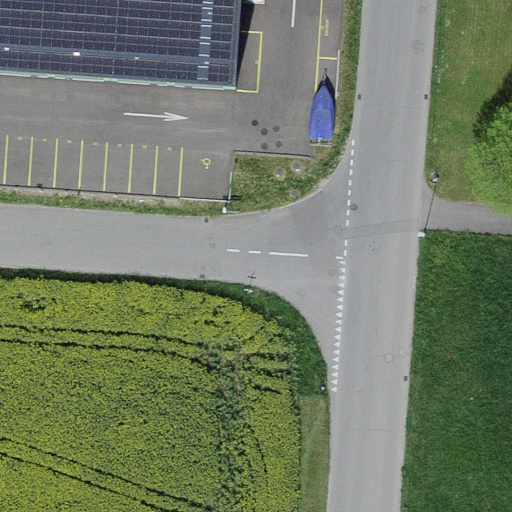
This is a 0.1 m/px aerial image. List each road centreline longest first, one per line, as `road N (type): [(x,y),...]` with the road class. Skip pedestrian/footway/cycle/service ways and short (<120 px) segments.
road 1 (residential): [(0,243),(383,271)]
road 2 (residential): [(402,0),(383,271)]
road 3 (residential): [(383,271),(366,511)]
